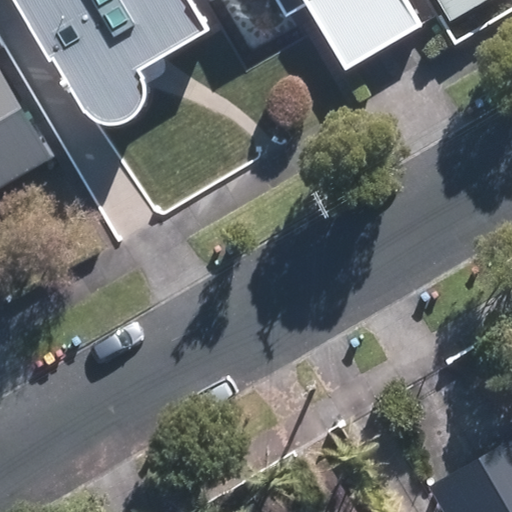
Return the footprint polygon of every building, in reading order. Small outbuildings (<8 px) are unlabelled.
[(11,0),(50,60),(53,57),(92,112),(102,119),(113,124),(123,124),(132,121),(141,115),(147,108),(152,99),(153,91),(152,83),(148,73),(215,31),(196,0),(11,0)] [(406,0),(303,0),(344,70),(421,25),(406,0)] [(434,0),(445,18),(476,0),(434,0)] [(0,187),(49,160),(0,74),(0,187)] [(440,511),(511,511),(511,430),(508,423),(419,475),(440,511)]
